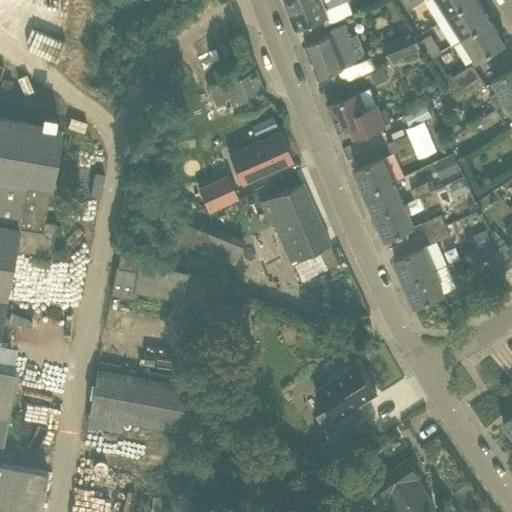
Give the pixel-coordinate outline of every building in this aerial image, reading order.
[(303,0),(290,5),(299,26),(330,15),(326,6),(342,0),(303,0)] [(402,0),(408,8),(422,0),(402,0)] [(438,0),(448,15),(473,0),(438,0)] [(462,38),(492,20),(479,0),(473,0),(448,15),(462,38)] [(476,60),(506,42),(492,20),(462,38),(476,60)] [(350,36),(345,23),(331,28),(332,33),(305,44),(319,77),(367,57),(357,33),(350,36)] [(415,31),(385,44),(392,59),(421,47),(415,31)] [(432,57),(437,53),(442,50),(432,33),(421,39),(432,57)] [(450,87),(458,83),(460,88),(463,86),(480,75),(472,63),(453,75),(451,72),(449,73),(444,76),(450,87)] [(267,101),(254,68),(236,75),(204,87),(210,101),(227,94),(234,113),(267,101)] [(388,80),(383,68),(372,73),(376,84),(388,80)] [(511,98),(511,68),(493,80),(499,90),(490,95),(497,108),(507,102),(511,98)] [(486,84),(480,75),(463,86),(469,95),(486,84)] [(340,129),(351,125),(353,124),(357,135),(384,123),(391,120),(386,107),(379,109),(371,88),(330,104),(340,129)] [(411,126),(432,115),(427,105),(405,115),(411,126)] [(502,116),(497,108),(482,116),(488,125),(502,116)] [(0,511),(40,511),(48,470),(0,461),(0,459),(16,371),(0,368),(0,326),(14,249),(50,255),(56,223),(44,221),(61,129),(0,117),(0,511)] [(461,127),(455,118),(445,125),(452,134),(461,127)] [(229,154),(242,183),(293,160),(280,130),(229,154)] [(407,135),(389,142),(394,153),(411,145),(407,135)] [(394,153),(384,157),(356,169),(366,192),(394,179),(404,175),(394,153)] [(453,154),(433,162),(440,178),(460,169),(453,154)] [(452,183),(457,195),(469,190),(464,178),(452,183)] [(237,197),(232,185),(217,191),(212,179),(197,186),(208,210),(237,197)] [(404,203),(402,198),(394,179),(366,192),(376,215),(404,203)] [(302,181),(272,196),(259,201),(271,228),(278,225),(302,280),(338,264),(302,181)] [(432,190),(428,181),(410,188),(413,193),(414,198),(415,197),(432,190)] [(376,215),(386,238),(414,226),(409,213),(404,203),(376,215)] [(423,222),(427,232),(446,224),(442,213),(423,222)] [(171,216),(171,240),(235,265),(245,239),(232,235),(192,219),(190,224),(171,216)] [(427,232),(432,242),(451,234),(446,224),(427,232)] [(478,248),(493,242),(488,228),(472,234),(478,248)] [(497,249),(511,266),(511,264),(511,243),(510,246),(502,237),(495,243),(499,248),(498,249),(497,249)] [(395,259),(406,282),(446,264),(436,241),(395,259)] [(497,249),(498,249),(494,244),(477,252),(484,261),(489,257),(497,249)] [(497,249),(489,257),(501,272),(502,273),(511,266),(497,249)] [(183,301),(188,272),(138,263),(137,270),(116,267),(111,294),(132,298),(133,291),(183,301)] [(416,305),(444,293),(457,287),(446,264),(406,282),(416,305)] [(377,392),(359,362),(315,390),(326,408),(316,415),(330,438),(369,414),(361,402),(377,392)] [(97,369),(89,412),(187,431),(196,387),(97,369)] [(511,415),(503,422),(511,432),(511,415)] [(405,511),(423,511),(428,509),(429,511),(432,509),(431,507),(434,505),(416,476),(418,474),(408,459),(375,480),(386,496),(392,492),(405,511)] [(309,511),(314,508),(303,493),(283,509),(284,511),(309,511)]
